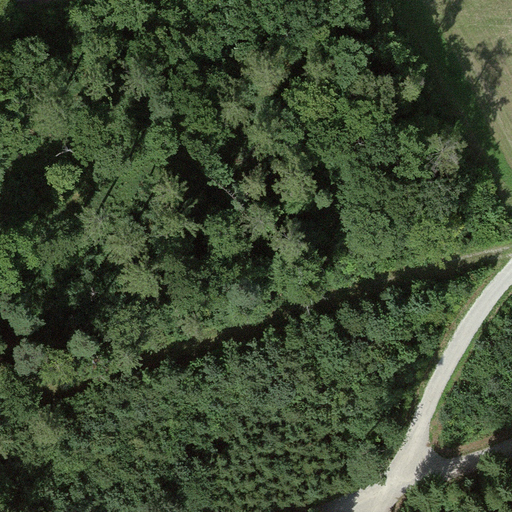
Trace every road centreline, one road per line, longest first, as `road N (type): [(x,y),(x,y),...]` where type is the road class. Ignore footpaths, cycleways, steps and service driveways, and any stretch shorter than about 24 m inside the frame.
road 1 (track): [(511,246),(0,410)]
road 2 (track): [(511,268),(470,323),(380,511)]
road 3 (track): [(511,446),(327,511)]
